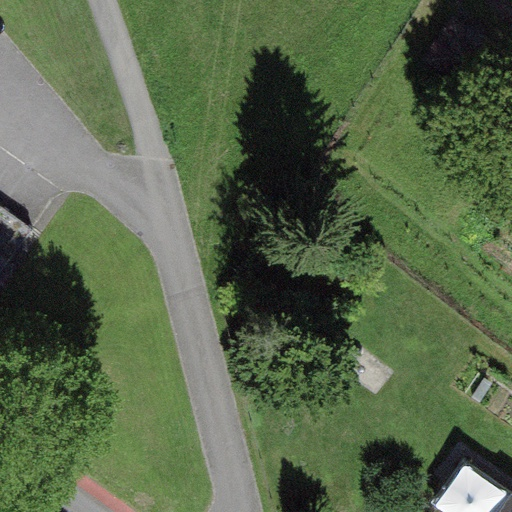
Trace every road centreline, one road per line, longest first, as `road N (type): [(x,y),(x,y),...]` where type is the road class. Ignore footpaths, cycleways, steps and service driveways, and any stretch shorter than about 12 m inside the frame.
road 1 (unclassified): [(244,511),(171,207),(107,0)]
road 2 (residential): [(104,511),(0,438)]
